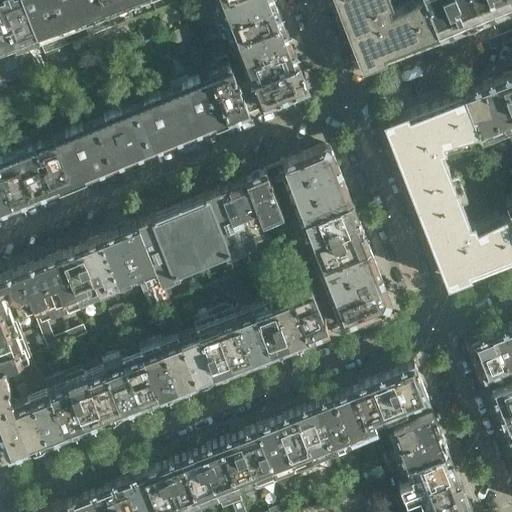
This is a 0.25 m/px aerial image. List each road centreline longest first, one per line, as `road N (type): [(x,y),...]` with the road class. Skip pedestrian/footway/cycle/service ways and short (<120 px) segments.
road 1 (residential): [(0,491),(432,319)]
road 2 (residential): [(348,116),(0,252)]
road 3 (residential): [(348,116),(432,319)]
road 4 (residential): [(432,319),(511,511)]
road 5 (residential): [(511,50),(348,116)]
road 6 (residential): [(304,0),(348,116)]
